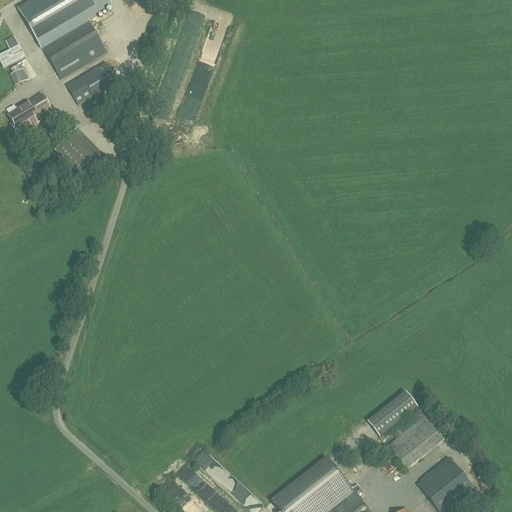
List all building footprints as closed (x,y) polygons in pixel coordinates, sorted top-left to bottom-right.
[(60,81),(106,54),(86,19),(63,33),(57,22),(34,35),(60,81)] [(24,58),(19,47),(0,56),(0,62),(3,69),(24,58)] [(106,64),(66,87),(78,106),(117,83),(106,64)] [(10,70),(12,75),(10,76),(15,87),(29,80),(27,75),(27,74),(25,69),(20,71),(18,66),(10,70)] [(51,112),(41,96),(29,103),(28,102),(17,108),(18,110),(8,116),(13,124),(10,125),(18,137),(37,125),(36,124),(40,121),(39,119),(51,112)] [(75,129),(53,151),(82,182),(104,160),(75,129)] [(48,154),(23,171),(34,187),(59,170),(48,154)] [(405,393),(367,423),(379,439),(417,409),(405,393)] [(390,434),(396,441),(387,448),(406,472),(444,442),(419,410),(399,426),(400,427),(390,434)] [(278,511),(367,511),(326,460),(272,503),(278,511)] [(437,511),(452,511),(476,494),(450,462),(418,488),(437,511)]
